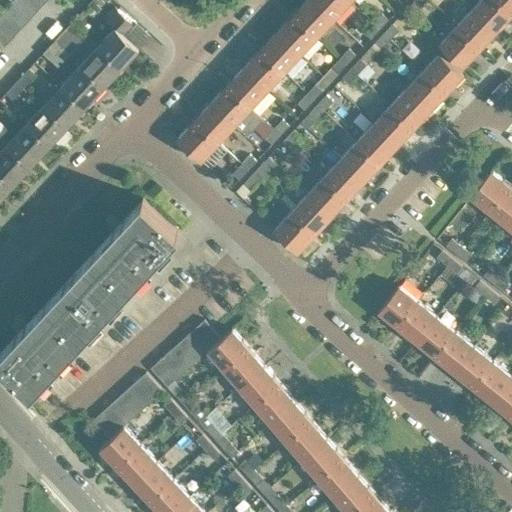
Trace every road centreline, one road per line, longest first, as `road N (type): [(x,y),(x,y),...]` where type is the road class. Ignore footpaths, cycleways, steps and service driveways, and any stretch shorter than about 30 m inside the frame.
road 1 (residential): [(31,446),(253,244)]
road 2 (residential): [(511,493),(303,297)]
road 3 (residential): [(303,297),(480,110)]
road 4 (residential): [(0,259),(129,126)]
road 5 (residential): [(253,244),(129,126)]
